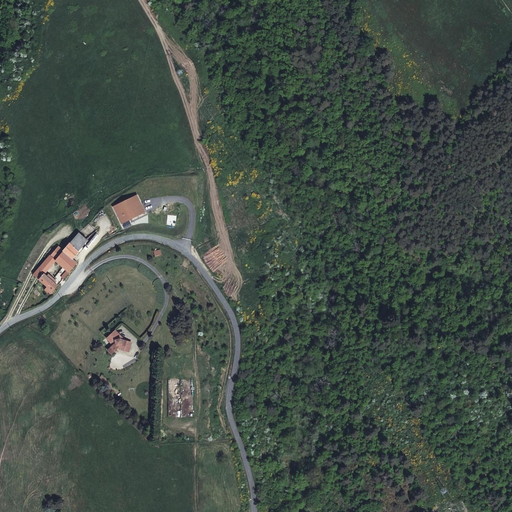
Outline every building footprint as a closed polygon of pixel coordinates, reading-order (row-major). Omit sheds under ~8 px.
[(186,189),(146,209),(149,216),(189,196),(186,189)] [(121,220),(144,209),(136,192),(112,203),(121,220)] [(78,251),(89,238),(80,230),(69,244),(78,251)] [(69,244),(62,252),(54,261),(60,266),(55,273),(63,279),(76,263),(71,259),(78,251),(69,244)] [(38,280),(43,274),(54,261),(62,252),(57,247),(33,276),(38,280)] [(48,292),(51,294),(57,286),(54,283),(55,281),(48,275),(46,277),(43,274),(38,280),(50,289),(48,292)] [(119,336),(113,331),(109,336),(115,341),(118,341),(119,336)] [(126,353),(128,343),(118,341),(115,341),(109,336),(105,340),(112,346),(107,352),(110,355),(115,350),(126,353)]
